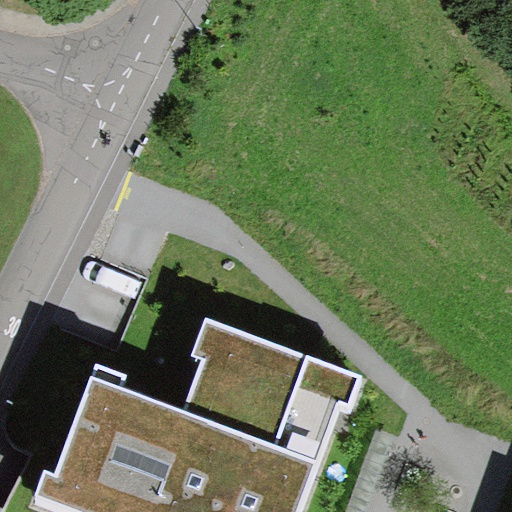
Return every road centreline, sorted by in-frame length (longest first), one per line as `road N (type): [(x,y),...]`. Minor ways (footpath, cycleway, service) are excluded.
road 1 (residential): [(118,97),(0,343)]
road 2 (residential): [(118,97),(0,55)]
